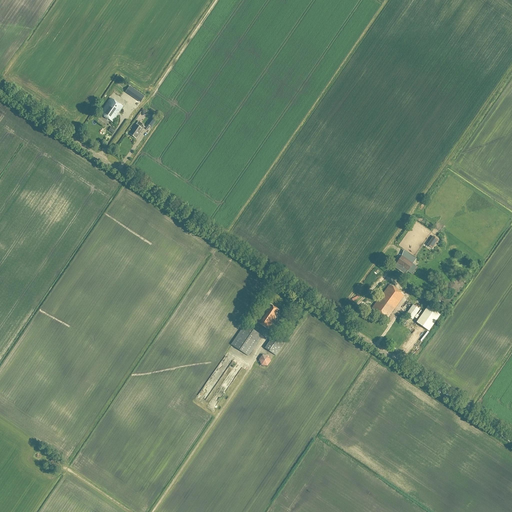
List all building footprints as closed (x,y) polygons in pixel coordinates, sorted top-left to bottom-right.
[(119,93),(124,97),(129,91),(123,87),(119,93)] [(104,110),(101,114),(112,122),(123,107),(110,98),(103,109),(104,110)] [(153,117),(147,124),(150,127),(156,119),(153,117)] [(142,125),(141,127),(136,124),(130,133),(136,138),(143,129),(145,127),(142,125)] [(412,274),(417,266),(402,256),(395,267),(395,266),(394,267),(405,274),(408,271),(412,274)] [(390,285),(373,309),(387,319),(404,295),(390,285)] [(416,298),(413,303),(420,306),(423,302),(416,298)] [(264,311),(257,322),(268,330),(277,318),(276,317),(278,314),(277,313),(279,310),(271,305),(267,311),(264,311)] [(413,306),(406,316),(413,321),(420,310),(413,306)] [(428,306),(417,322),(429,331),(440,315),(428,306)] [(263,336),(245,324),(231,344),(249,356),(263,336)] [(276,332),(265,348),(276,356),(287,340),(276,332)] [(268,366),(271,361),(269,355),(263,355),(259,360),(261,365),(268,366)] [(58,471),(61,466),(52,459),(49,464),(58,471)]
